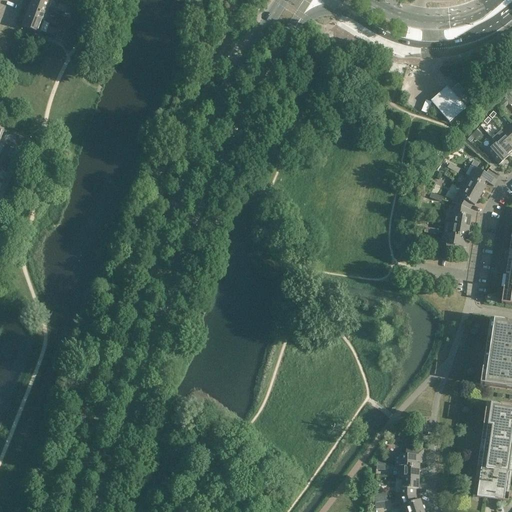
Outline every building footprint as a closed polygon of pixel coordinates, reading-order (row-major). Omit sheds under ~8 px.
[(51,0),(33,0),(32,3),(48,9),(51,0)] [(48,9),(32,3),(31,3),(29,8),(30,9),(28,15),(44,21),(48,9)] [(67,8),(64,15),(70,17),(73,10),(67,8)] [(44,21),(28,15),(27,14),(25,20),(26,20),(23,27),(40,33),(44,21)] [(64,15),(62,23),(67,25),(70,17),(64,15)] [(59,31),(56,39),(61,41),(64,33),(59,31)] [(472,100),(458,84),(450,91),(445,86),(427,101),(448,124),(465,108),(464,107),(472,100)] [(502,103),(497,107),(501,112),(506,107),(502,103)] [(501,131),(492,139),(496,143),(508,157),(511,153),(511,143),(505,135),(501,131)] [(20,136),(17,144),(22,146),(25,138),(20,136)] [(499,165),(508,157),(496,143),(486,151),(490,156),(499,165)] [(14,152),(11,159),(17,161),(19,154),(14,152)] [(11,159),(8,167),(14,169),(17,161),(11,159)] [(474,167),(468,177),(471,179),(471,178),(483,185),(485,182),(493,186),(497,181),(474,167)] [(5,175),(3,183),(8,185),(11,177),(5,175)] [(480,196),(486,187),(483,185),(471,178),(471,179),(465,188),(480,196)] [(3,183),(0,189),(0,190),(5,192),(8,185),(3,183)] [(465,188),(456,205),(469,210),(472,205),(475,206),(480,196),(465,188)] [(454,213),(452,224),(469,227),(471,216),(468,216),(469,210),(456,205),(454,213)] [(452,224),(446,223),(444,233),(464,237),(464,238),(467,238),(469,227),(452,224)] [(446,245),(445,251),(456,253),(457,247),(469,249),(470,243),(464,242),(464,238),(464,237),(444,233),(442,245),(446,245)] [(456,253),(468,255),(469,249),(457,247),(456,253)] [(511,322),(494,320),(484,385),(511,389),(511,322)] [(511,445),(511,406),(490,404),(477,497),(508,502),(509,494),(505,494),(511,445)] [(402,466),(416,467),(416,463),(423,463),(423,450),(406,449),(405,455),(395,455),(395,466),(399,466),(399,467),(402,467),(402,466)] [(416,467),(402,466),(402,467),(399,467),(399,477),(402,477),(419,478),(419,467),(416,467)] [(401,497),(415,494),(416,489),(418,489),(419,478),(402,477),(401,497)] [(401,497),(404,505),(399,506),(401,511),(417,511),(423,510),(420,500),(417,501),(415,495),(415,494),(401,497)]
